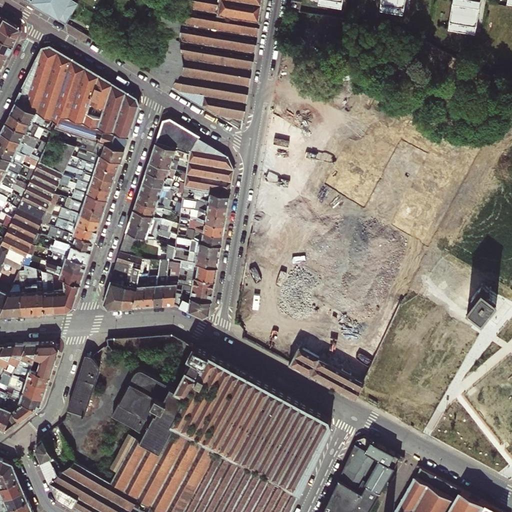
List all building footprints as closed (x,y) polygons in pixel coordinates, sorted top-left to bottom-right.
[(29,0),(66,21),(77,2),(72,0),(29,0)] [(184,0),(184,11),(177,76),(172,85),(171,86),(241,128),(262,0),(184,0)] [(299,10),(300,0),(290,0),(289,8),(299,10)] [(404,0),(380,0),(378,9),(402,13),(404,0)] [(479,0),(451,0),(451,2),(447,28),(474,33),(479,7),(479,0)] [(177,76),(184,11),(157,9),(150,72),(172,85),(177,76)] [(19,26),(0,15),(0,25),(18,35),(20,30),(19,26)] [(18,35),(0,25),(0,37),(14,44),(18,35)] [(14,44),(0,37),(0,48),(9,53),(14,44)] [(58,121),(55,125),(83,134),(111,143),(115,132),(128,136),(138,104),(136,96),(117,85),(88,68),(50,45),(43,47),(16,100),(44,114),(58,121)] [(9,53),(0,48),(0,59),(4,62),(9,53)] [(355,397),(478,150),(357,85),(331,134),(322,129),(318,137),(271,111),(253,221),(267,229),(255,251),(257,258),(286,273),(277,291),(303,305),(304,306),(320,276),(331,281),(310,322),(290,363),(355,397)] [(44,114),(16,100),(11,110),(39,124),(45,127),(47,123),(40,120),(44,114)] [(39,124),(11,110),(5,121),(33,135),(39,124)] [(170,117),(162,119),(155,141),(188,152),(187,162),(186,172),(184,182),(184,186),(196,188),(229,195),(233,169),(227,155),(198,137),(199,135),(170,117)] [(33,135),(5,121),(0,130),(31,146),(36,137),(33,135)] [(31,146),(0,130),(0,141),(39,161),(39,160),(40,157),(30,152),(32,146),(31,146)] [(115,132),(111,143),(124,147),(128,136),(115,132)] [(93,151),(99,153),(120,159),(124,147),(111,143),(83,134),(81,141),(87,143),(95,146),(93,151)] [(0,141),(0,153),(16,161),(18,157),(36,167),(39,161),(0,141)] [(155,141),(152,151),(187,162),(188,152),(155,141)] [(98,157),(99,153),(93,151),(88,149),(86,152),(96,155),(95,157),(98,157)] [(187,162),(152,151),(149,160),(176,169),(183,171),(186,172),(187,162)] [(120,159),(99,153),(98,157),(95,157),(96,155),(86,152),(84,158),(96,162),(117,169),(120,159)] [(16,161),(0,153),(0,164),(6,167),(20,174),(22,171),(13,166),(16,161)] [(77,167),(81,168),(83,163),(92,166),(92,168),(94,168),(96,162),(84,158),(80,157),(77,167)] [(0,308),(8,292),(0,288),(0,267),(3,262),(5,256),(21,263),(26,252),(31,242),(36,230),(40,220),(44,211),(49,201),(53,191),(58,181),(62,171),(39,160),(39,161),(36,167),(34,170),(30,179),(28,184),(26,188),(22,197),(17,207),(13,217),(10,222),(8,227),(3,237),(0,243),(0,308)] [(174,175),(176,169),(149,160),(146,170),(173,179),(182,182),(184,182),(186,172),(183,171),(181,178),(174,175)] [(117,169),(96,162),(94,168),(92,168),(92,166),(83,163),(81,168),(114,179),(117,169)] [(511,240),(511,162),(370,389),(409,408),(511,240)] [(111,188),(114,179),(81,168),(77,167),(66,163),(64,168),(82,174),(80,178),(111,188)] [(17,179),(18,177),(7,172),(6,173),(4,172),(6,167),(0,164),(0,175),(21,186),(26,188),(28,184),(17,179)] [(7,172),(18,177),(20,174),(6,167),(4,172),(6,173),(7,172)] [(34,170),(30,168),(26,177),(30,179),(34,170)] [(173,179),(146,170),(143,179),(170,188),(179,191),(183,193),(184,186),(184,182),(182,182),(180,188),(171,185),(173,179)] [(63,183),(67,173),(62,171),(58,181),(63,183)] [(21,186),(0,175),(0,181),(8,186),(18,191),(21,186)] [(87,191),(107,198),(111,188),(80,178),(78,177),(77,182),(88,186),(87,191)] [(143,179),(140,189),(167,198),(170,188),(143,179)] [(0,181),(0,186),(6,189),(8,186),(0,181)] [(63,183),(58,181),(53,191),(58,193),(63,183)] [(0,193),(5,196),(8,190),(6,189),(0,186),(0,193)] [(167,198),(176,201),(179,191),(170,188),(167,198)] [(229,195),(196,188),(195,194),(183,193),(182,197),(227,204),(229,195)] [(136,198),(164,207),(165,204),(176,207),(178,202),(176,201),(167,198),(140,189),(136,198)] [(49,201),(54,203),(58,193),(53,191),(49,201)] [(72,197),(83,201),(104,208),(107,198),(87,191),(85,196),(73,192),(72,197)] [(16,194),(12,204),(17,207),(22,197),(16,194)] [(83,201),(72,197),(70,202),(82,206),(83,201)] [(227,204),(182,197),(182,203),(181,207),(191,208),(194,209),(225,214),(227,204)] [(136,198),(133,208),(162,217),(166,219),(168,213),(163,211),(164,207),(136,198)] [(44,211),(50,213),(54,203),(49,201),(44,211)] [(68,208),(101,218),(104,208),(83,201),(82,206),(70,202),(68,208)] [(10,203),(5,213),(13,217),(17,207),(12,204),(10,203)] [(97,229),(101,218),(68,208),(65,206),(63,212),(68,214),(67,218),(97,229)] [(162,217),(133,208),(130,218),(171,232),(173,227),(160,222),(162,217)] [(225,214),(194,209),(194,213),(197,213),(197,215),(180,213),(180,216),(224,224),(225,214)] [(40,220),(47,223),(50,213),(44,211),(40,220)] [(224,224),(180,216),(179,220),(195,223),(194,229),(222,234),(224,224)] [(97,229),(67,218),(65,218),(64,223),(75,226),(73,232),(94,239),(97,229)] [(130,218),(126,229),(141,234),(155,239),(157,234),(169,238),(171,232),(130,218)] [(8,227),(10,222),(4,219),(2,224),(3,225),(8,227)] [(253,221),(248,248),(255,251),(267,229),(253,221)] [(64,229),(73,232),(75,226),(64,223),(62,228),(64,229)] [(91,248),(94,239),(73,232),(64,229),(63,234),(55,232),(54,236),(55,237),(71,242),(91,248)] [(141,234),(126,229),(124,237),(139,241),(141,234)] [(222,234),(194,229),(193,235),(178,233),(178,234),(178,236),(186,237),(191,238),(220,244),(222,234)] [(31,242),(36,243),(40,232),(36,230),(31,242)] [(220,244),(191,238),(186,237),(178,236),(176,245),(176,248),(181,249),(184,249),(189,250),(218,255),(220,244)] [(71,242),(55,237),(53,243),(69,248),(71,242)] [(139,241),(124,237),(121,244),(136,249),(139,241)] [(91,248),(71,242),(69,248),(53,243),(51,242),(49,248),(51,248),(87,260),(91,248)] [(164,253),(173,256),(176,248),(176,245),(167,242),(164,253)] [(134,255),(136,249),(121,244),(119,250),(134,255)] [(87,260),(51,248),(47,259),(46,263),(49,263),(50,260),(83,271),(87,260)] [(180,253),(181,249),(176,248),(173,256),(173,257),(178,258),(180,253)] [(128,284),(125,283),(122,306),(133,305),(139,274),(141,267),(142,262),(143,258),(134,255),(119,250),(116,260),(130,265),(133,266),(128,284)] [(218,255),(189,250),(188,255),(187,260),(217,265),(218,255)] [(5,256),(3,262),(18,269),(19,268),(21,263),(5,256)] [(171,281),(168,280),(162,303),(174,302),(176,293),(178,283),(179,279),(180,273),(181,268),(183,259),(178,258),(173,257),(171,263),(171,267),(170,271),(173,272),(171,281)] [(183,259),(181,268),(193,270),(193,275),(214,279),(217,265),(187,260),(183,259)] [(49,263),(46,263),(44,270),(52,273),(64,277),(80,282),(83,271),(50,260),(49,263)] [(122,306),(125,283),(130,265),(116,260),(110,280),(103,301),(105,304),(107,307),(122,306)] [(162,303),(168,280),(168,276),(170,271),(171,267),(171,263),(162,261),(161,265),(158,278),(153,304),(162,303)] [(19,268),(20,290),(21,312),(33,312),(30,266),(24,264),(21,263),(19,268)] [(33,312),(44,311),(43,288),(38,289),(36,268),(30,266),(33,312)] [(10,288),(8,292),(0,308),(0,313),(21,312),(20,290),(19,268),(18,269),(10,288)] [(53,290),(52,273),(44,270),(42,270),(42,280),(43,288),(44,311),(54,310),(53,290)] [(133,305),(143,305),(149,276),(145,275),(139,274),(133,305)] [(214,279),(193,275),(187,274),(186,280),(179,279),(178,283),(185,284),(212,289),(214,279)] [(153,304),(158,278),(149,276),(143,305),(153,304)] [(304,306),(303,305),(298,315),(310,322),(331,281),(320,276),(304,306)] [(65,289),(53,290),(54,310),(66,310),(72,305),(80,282),(64,277),(65,289)] [(10,288),(0,283),(0,288),(8,292),(10,288)] [(212,289),(185,284),(183,294),(211,299),(212,289)] [(501,302),(488,291),(479,304),(492,314),(501,302)] [(211,299),(183,294),(176,293),(174,302),(202,315),(208,312),(211,299)] [(54,340),(39,341),(30,364),(28,367),(50,375),(59,347),(54,340)] [(15,342),(5,374),(14,377),(16,374),(20,360),(30,364),(39,341),(15,342)] [(0,371),(3,373),(5,374),(15,342),(7,343),(0,359),(0,371)] [(140,437),(135,434),(116,468),(110,480),(138,496),(144,500),(147,502),(157,508),(164,511),(288,511),(330,424),(328,417),(198,347),(192,358),(196,360),(189,373),(181,368),(175,378),(184,382),(180,389),(143,370),(140,369),(138,370),(136,371),(134,373),(112,412),(143,431),(140,437)] [(99,366),(91,356),(85,354),(68,408),(84,413),(99,366)] [(28,367),(30,364),(20,360),(16,374),(47,384),(50,375),(28,367)] [(11,386),(15,388),(43,397),(47,384),(16,374),(14,377),(11,386)] [(43,397),(15,388),(12,397),(19,399),(35,406),(36,408),(41,404),(43,397)] [(11,412),(19,399),(12,397),(7,395),(6,398),(5,400),(0,411),(0,427),(4,429),(11,412)] [(35,406),(19,399),(11,412),(4,429),(6,430),(36,408),(35,406)] [(109,464),(116,468),(135,434),(128,430),(109,464)] [(366,511),(400,454),(364,435),(356,439),(321,511),(366,511)] [(55,464),(58,463),(52,450),(42,437),(37,441),(35,448),(41,461),(52,457),(55,464)] [(52,457),(41,461),(47,476),(61,470),(58,463),(55,464),(52,457)] [(2,458),(0,462),(0,487),(19,479),(11,462),(2,458)] [(57,497),(81,511),(128,511),(129,511),(138,496),(110,480),(91,470),(74,462),(61,470),(47,476),(57,497)] [(504,511),(505,511),(422,466),(395,511),(504,511)] [(19,479),(0,487),(0,499),(23,489),(19,479)] [(10,507),(28,500),(23,489),(0,499),(0,511),(10,507)] [(33,511),(28,500),(10,507),(12,511),(33,511)] [(141,511),(142,510),(147,502),(144,500),(137,511),(129,511),(128,511),(141,511)]
